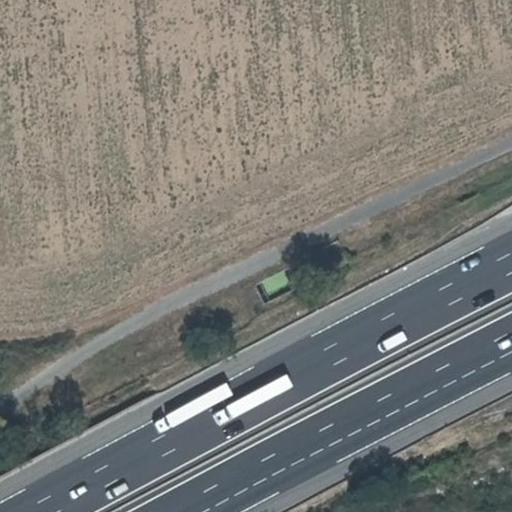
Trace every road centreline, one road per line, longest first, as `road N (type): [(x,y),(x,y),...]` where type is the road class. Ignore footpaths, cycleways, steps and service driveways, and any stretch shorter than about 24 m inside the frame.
road 1 (motorway): [(511,262),(35,511)]
road 2 (motorway): [(177,511),(511,338)]
